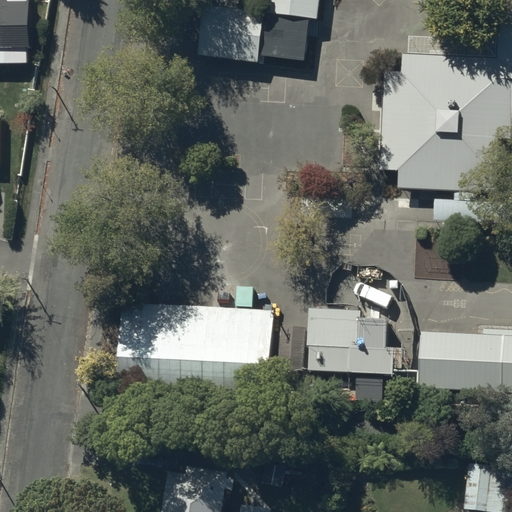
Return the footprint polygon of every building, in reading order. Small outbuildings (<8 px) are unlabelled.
[(317,75),(324,0),(268,0),(267,10),(217,5),(210,64),(317,75)] [(0,170),(0,171),(2,121),(0,120),(0,70),(9,70),(9,57),(15,56),(12,4),(0,3),(0,170)] [(511,30),(509,30),(507,69),(409,64),(408,81),(391,80),(386,177),(400,178),(399,192),(511,197),(511,30)] [(333,115),(198,106),(195,159),(329,168),(333,115)] [(278,313),(127,304),(121,398),(272,407),(278,313)] [(366,319),(312,316),(309,379),(395,383),(396,356),(391,356),(393,325),(366,324),(366,319)] [(307,333),(282,332),(280,374),(305,376),(307,333)] [(511,345),(423,341),(420,397),(511,400),(511,345)] [(511,511),(511,464),(473,460),(468,509),(500,511),(511,511)] [(171,468),(163,511),(221,511),(229,468),(192,462),(191,471),(171,468)]
